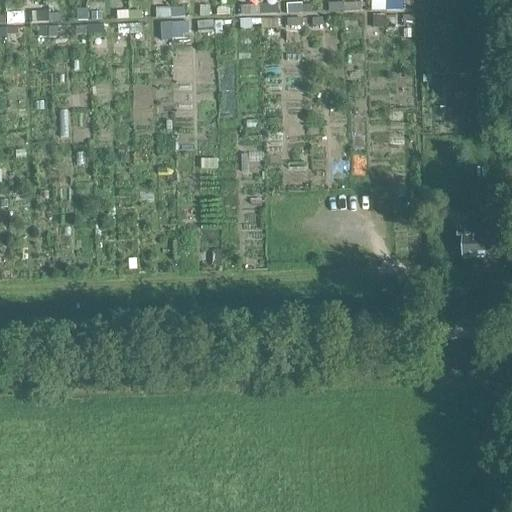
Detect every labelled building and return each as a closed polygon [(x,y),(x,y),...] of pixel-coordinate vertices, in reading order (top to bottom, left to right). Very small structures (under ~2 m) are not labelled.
[(387,2),(387,11),(403,11),(403,0),(387,0),(387,2)] [(328,12),(344,11),(343,4),(343,3),(328,3),(328,12)] [(343,4),(344,11),(344,12),(360,11),(360,3),(343,4)] [(302,4),(287,5),(287,15),(312,14),(312,5),(302,6),(302,4)] [(260,14),(259,5),(240,6),(241,15),(260,14)] [(261,6),(261,15),(279,15),(279,6),(261,6)] [(88,20),(88,9),(76,9),(76,21),(88,20)] [(117,12),(117,20),(129,19),(129,11),(117,12)] [(48,23),(48,22),(48,14),(48,12),(31,12),(31,24),(48,23)] [(91,21),(103,20),(102,12),(90,13),(91,21)] [(7,19),(7,24),(24,24),(24,13),(7,13),(7,17),(7,19)] [(48,14),(48,22),(62,22),(62,13),(48,14)] [(386,16),(374,16),(373,29),(386,29),(386,16)] [(287,19),(287,27),(302,27),(302,18),(287,19)] [(277,19),(261,20),(261,29),(278,29),(277,19)] [(173,41),(173,36),(173,23),(161,24),(162,41),(173,41)] [(189,23),(173,23),(173,36),(190,35),(189,23)] [(118,34),(142,33),(141,24),(117,26),(118,34)] [(88,39),(103,39),(103,25),(88,25),(88,39)] [(48,38),(58,38),(57,27),(48,28),(48,38)] [(6,29),(7,38),(17,38),(17,29),(6,29)] [(506,186),(495,186),(495,205),(507,205),(506,186)] [(498,236),(498,225),(459,226),(459,238),(464,238),(464,260),(499,260),(499,236),(498,236)] [(213,267),(221,266),(221,251),(212,251),(213,267)]
